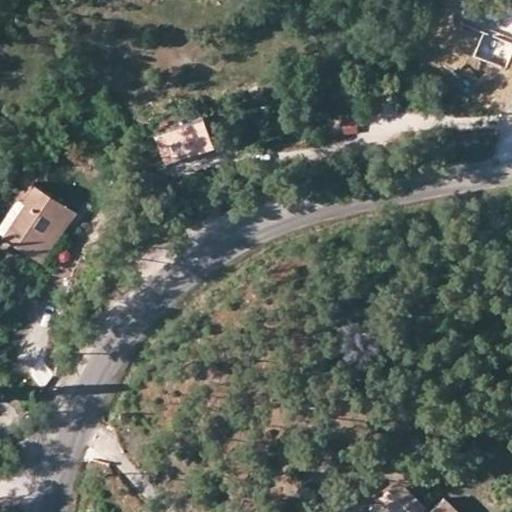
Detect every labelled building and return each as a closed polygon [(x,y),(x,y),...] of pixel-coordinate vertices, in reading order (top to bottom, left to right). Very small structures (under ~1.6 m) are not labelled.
[(202,143),(196,110),(162,116),(167,149),(184,146),(202,143)] [(184,146),(186,154),(202,151),(202,143),(184,146)] [(20,197),(22,200),(1,232),(38,258),(72,208),(31,181),(20,197)] [(392,511),(429,511),(430,511),(396,477),(377,495),(392,511)] [(458,511),(445,498),(430,511),(429,511),(458,511)]
